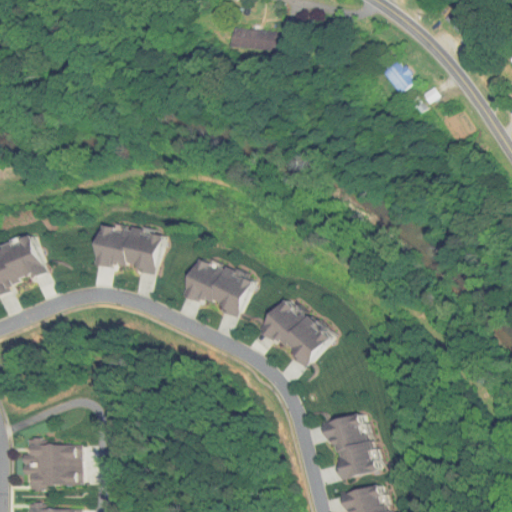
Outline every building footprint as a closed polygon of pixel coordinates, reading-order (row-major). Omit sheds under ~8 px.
[(299,53),(300,34),(252,32),(251,52),(299,53)] [(415,97),(424,90),(409,69),(400,75),(415,97)] [(109,264),(172,274),(179,233),(129,224),(129,230),(115,227),(109,264)] [(0,290),(1,295),(63,273),(51,237),(0,254),(0,290)] [(254,319),(271,279),(223,259),(220,265),(209,260),(195,294),(254,319)] [(322,321),(296,300),(273,329),(321,368),(350,334),(327,315),(322,321)] [(382,412),(336,423),(350,481),(396,470),(382,412)] [(88,443),(33,444),(33,490),(88,490),(88,443)] [(406,511),(400,484),(354,494),(357,511),(406,511)]
